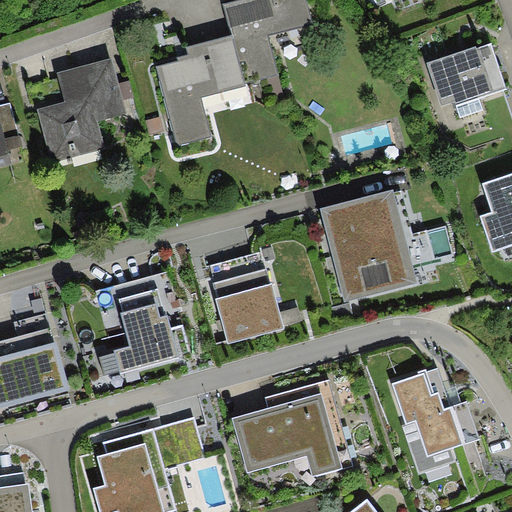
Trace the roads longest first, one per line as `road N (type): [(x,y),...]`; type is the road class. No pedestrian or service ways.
road 1 (residential): [(46,423),(396,329),(428,329),(469,354),(511,411)]
road 2 (residential): [(0,285),(306,197)]
road 3 (residential): [(0,58),(175,0)]
